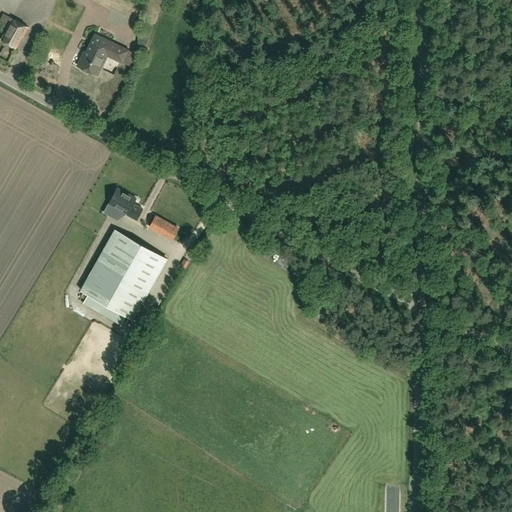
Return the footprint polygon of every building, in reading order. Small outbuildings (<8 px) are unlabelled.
[(23,36),(28,27),(12,18),(7,27),(8,27),(1,40),(16,48),(23,36)] [(138,50),(145,50),(148,40),(150,40),(150,32),(138,32),(138,50)] [(138,55),(128,50),(95,34),(84,57),(82,56),(78,65),(81,67),(82,69),(87,72),(90,71),(97,74),(107,54),(122,62),(133,67),(138,55)] [(119,73),(121,63),(110,61),(108,71),(119,73)] [(136,220),(142,209),(133,204),(136,197),(117,187),(109,203),(127,213),(126,215),(136,220)] [(151,225),(154,230),(164,224),(160,219),(151,225)] [(133,319),(167,258),(115,229),(81,289),(133,319)] [(320,317),(324,307),(315,302),(310,312),(320,317)]
